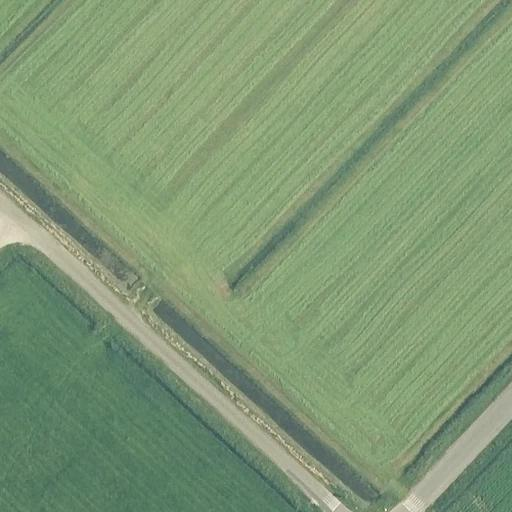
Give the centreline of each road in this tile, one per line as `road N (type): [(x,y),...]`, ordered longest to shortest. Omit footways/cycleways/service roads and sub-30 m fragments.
road 1 (unclassified): [(334,511),(0,203)]
road 2 (tertiary): [(399,511),(511,393)]
